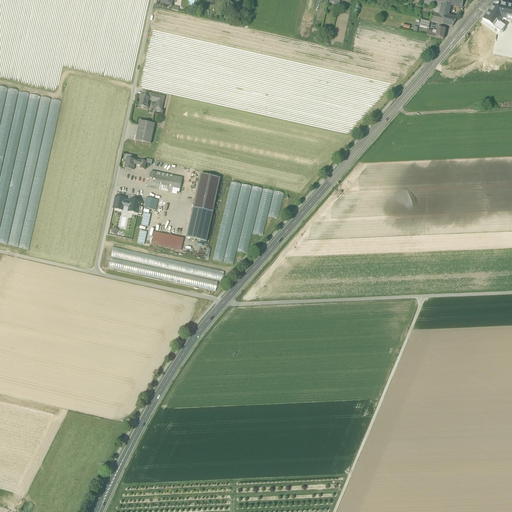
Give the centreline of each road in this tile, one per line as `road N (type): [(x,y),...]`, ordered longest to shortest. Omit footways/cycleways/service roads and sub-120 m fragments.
road 1 (primary): [(97,511),(193,338),(486,0)]
road 2 (track): [(511,292),(223,302)]
road 3 (residential): [(94,272),(153,0)]
road 4 (track): [(423,297),(334,511)]
road 5 (track): [(0,251),(223,302)]
